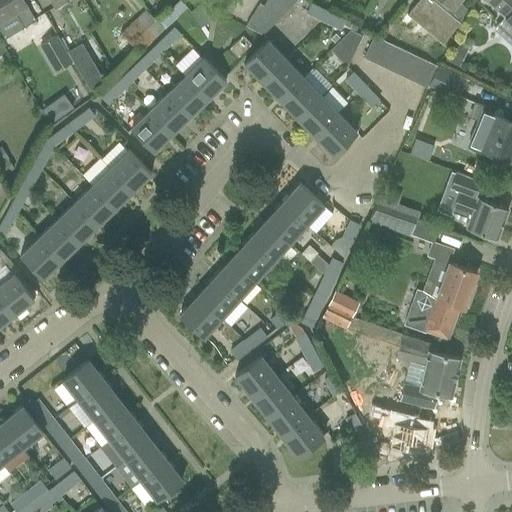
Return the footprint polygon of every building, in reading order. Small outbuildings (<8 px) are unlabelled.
[(26,5),(23,0),(0,0),(0,22),(8,36),(34,20),(26,5)] [(49,0),(55,9),(67,2),(66,0),(49,0)] [(276,0),(267,0),(264,7),(282,16),(290,7),(276,0)] [(417,0),(406,13),(431,35),(442,43),(447,48),(452,37),(449,34),(459,23),(466,9),(456,0),(417,0)] [(511,0),(484,0),(504,17),(494,28),(511,44),(511,0)] [(180,1),(171,9),(177,16),(186,7),(180,1)] [(323,23),(329,11),(311,3),(306,14),(323,23)] [(282,16),(264,7),(260,4),(253,15),(273,25),(282,16)] [(164,28),(147,9),(122,33),(141,51),(164,28)] [(329,11),(323,23),(340,31),(345,19),(329,11)] [(273,25),(253,15),(247,26),(264,35),(273,25)] [(174,27),(155,45),(162,53),(180,35),(174,27)] [(362,36),(350,29),(330,49),(347,67),(362,36)] [(73,61),(68,52),(67,52),(56,34),(39,44),(55,72),(73,61)] [(251,43),(243,35),(229,48),(237,57),(251,43)] [(374,36),(364,58),(375,63),(385,42),(374,36)] [(456,39),(444,61),(458,69),(467,49),(464,48),(466,43),(456,39)] [(262,82),(286,59),(268,40),(244,63),(262,82)] [(395,47),(385,42),(375,63),(385,68),(395,47)] [(68,52),(73,61),(90,89),(103,82),(81,44),(68,52)] [(155,45),(138,62),(145,69),(162,53),(155,45)] [(395,47),(385,68),(395,73),(406,51),(395,47)] [(406,51),(395,73),(406,78),(416,56),(406,51)] [(416,56),(406,78),(416,82),(426,61),(416,56)] [(203,58),(184,75),(207,99),(225,81),(203,58)] [(303,77),(286,59),(262,82),(279,100),(303,77)] [(437,67),(426,61),(416,82),(427,88),(429,85),(437,67)] [(145,69),(138,62),(120,79),(127,86),(145,69)] [(466,79),(437,67),(429,85),(457,98),(466,79)] [(358,93),(366,86),(353,72),(345,80),(358,93)] [(207,99),(184,75),(167,93),(190,116),(207,99)] [(321,95),(303,77),(279,100),(297,118),(321,95)] [(127,86),(120,79),(100,98),(107,105),(127,86)] [(366,86),(358,93),(371,107),(379,99),(366,86)] [(190,116),(167,93),(149,110),(172,133),(190,116)] [(338,113),(321,95),(297,118),(314,136),(338,113)] [(67,124),(74,131),(94,116),(89,108),(67,124)] [(172,133),(149,110),(131,127),(154,151),(172,133)] [(478,121),(468,145),(494,156),(509,161),(511,153),(511,123),(482,111),(478,121)] [(356,132),(338,113),(314,136),(332,155),(356,132)] [(67,124),(66,125),(46,140),(45,142),(54,146),(74,131),(67,124)] [(45,142),(33,164),(41,169),(54,146),(45,142)] [(1,147),(0,147),(0,163),(8,159),(1,147)] [(127,150),(109,168),(132,191),(150,173),(127,150)] [(8,160),(0,165),(5,173),(13,168),(8,160)] [(33,164),(20,187),(29,191),(41,169),(33,164)] [(132,191),(109,168),(91,185),(114,208),(132,191)] [(474,198),(475,196),(480,182),(455,172),(450,186),(460,190),(451,215),(468,222),(466,228),(496,239),(507,209),(477,198),(477,199),(474,198)] [(299,183),(281,202),(306,225),(323,205),(299,183)] [(114,208),(91,185),(74,202),(97,226),(114,208)] [(29,191),(20,187),(8,209),(16,214),(29,191)] [(97,226),(74,202),(56,219),(79,243),(97,226)] [(306,225),(281,202),(264,221),(289,243),(306,225)] [(375,205),(369,220),(410,235),(410,234),(432,242),(433,241),(433,242),(438,228),(416,220),(375,205)] [(16,214),(8,209),(0,223),(0,236),(3,238),(16,214)] [(56,219),(38,236),(61,260),(79,243),(56,219)] [(264,221),(247,240),(272,262),(289,243),(264,221)] [(350,221),(341,238),(351,242),(359,225),(350,221)] [(61,260),(38,236),(20,254),(43,278),(61,260)] [(272,262),(247,240),(231,258),(256,281),(272,262)] [(322,273),(334,279),(342,262),(331,257),(327,264),(316,254),(310,261),(322,273)] [(256,281),(231,258),(214,277),(239,299),(256,281)] [(463,309),(476,272),(448,262),(436,296),(417,289),(405,324),(425,331),(448,339),(459,308),(463,309)] [(33,299),(13,274),(5,264),(0,267),(0,299),(12,315),(33,299)] [(334,279),(322,273),(311,297),(323,303),(334,279)] [(214,277),(197,295),(222,318),(239,299),(214,277)] [(335,290),(328,306),(350,318),(351,317),(357,301),(335,290)] [(222,318),(197,295),(180,315),(204,337),(222,318)] [(323,303),(311,297),(299,322),(311,327),(323,303)] [(0,325),(12,315),(0,299),(0,325)] [(350,318),(328,306),(322,319),(345,329),(345,331),(398,349),(396,358),(409,361),(426,365),(420,387),(405,384),(401,400),(433,408),(436,393),(451,396),(460,358),(435,352),(437,344),(401,334),(351,317),(350,318)] [(292,317),(284,307),(268,320),(276,329),(292,317)] [(251,347),(266,336),(259,326),(244,338),(251,347)] [(324,330),(321,338),(329,341),(332,334),(324,330)] [(302,355),(314,349),(305,332),(293,338),(302,355)] [(244,338),(229,350),(236,359),(251,347),(244,338)] [(314,349),(302,355),(312,373),(323,366),(314,349)] [(251,396),(277,375),(261,355),(235,375),(251,396)] [(73,369),(74,370),(62,380),(78,401),(104,380),(88,359),(76,369),(75,368),(73,369)] [(334,373),(323,379),(331,396),(342,390),(334,373)] [(277,375),(251,396),(266,415),(292,395),(277,375)] [(120,400),(104,380),(78,401),(93,421),(120,400)] [(26,391),(22,385),(17,389),(46,426),(55,419),(38,397),(40,396),(33,385),(26,391)] [(308,414),(292,395),(266,415),(282,435),(308,414)] [(93,421),(85,427),(101,447),(109,440),(135,420),(120,400),(93,421)] [(370,403),(367,415),(378,418),(376,424),(391,428),(390,437),(389,437),(388,447),(400,449),(400,448),(407,449),(408,443),(424,446),(427,427),(413,425),(415,414),(370,403)] [(22,406),(1,422),(22,448),(43,432),(22,406)] [(364,431),(361,424),(355,413),(344,419),(353,437),(364,431)] [(308,414),(282,435),(298,455),(324,435),(308,414)] [(70,439),(55,419),(46,426),(61,446),(70,439)] [(135,420),(109,440),(124,460),(151,439),(135,420)] [(22,448),(1,422),(0,422),(0,460),(2,463),(22,448)] [(70,439),(61,446),(77,465),(86,459),(70,439)] [(151,439),(124,460),(140,480),(166,459),(151,439)] [(55,479),(71,467),(63,457),(47,469),(55,479)] [(101,478),(86,459),(77,465),(92,485),(101,478)] [(183,480),(166,459),(140,480),(156,500),(183,480)] [(81,480),(73,470),(53,487),(60,496),(81,480)] [(101,478),(92,485),(108,505),(116,498),(101,478)] [(32,500),(47,488),(39,479),(25,491),(32,500)] [(10,486),(9,494),(13,499),(23,491),(15,482),(10,486)] [(47,488),(32,500),(39,509),(41,511),(44,511),(52,506),(48,501),(54,497),(47,488)] [(15,511),(32,500),(25,491),(9,503),(15,511)] [(127,511),(116,498),(108,505),(113,511),(127,511)] [(34,511),(39,509),(32,500),(15,511),(34,511)]
